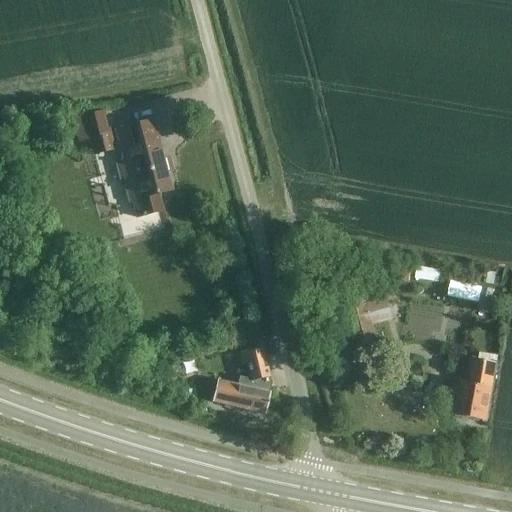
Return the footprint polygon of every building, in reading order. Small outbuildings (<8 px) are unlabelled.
[(102,113),(73,121),(78,141),(91,138),(107,133),(107,134),(108,134),(107,130),(105,131),(102,116),(103,116),(102,113)] [(153,121),(114,131),(121,161),(123,167),(116,169),(120,183),(122,182),(127,202),(131,201),(135,218),(161,212),(157,195),(171,191),(166,172),(171,171),(168,158),(162,159),(153,121)] [(396,270),(395,282),(409,283),(410,271),(396,270)] [(367,304),(345,310),(348,320),(358,357),(380,351),(373,325),(388,321),(382,299),(367,304)] [(237,386),(217,381),(212,403),(264,415),(269,393),(268,393),(270,386),(261,350),(239,356),(241,366),(246,365),(248,373),(247,380),(239,378),(237,386)] [(474,385),(465,383),(459,417),(485,421),(488,405),(489,405),(492,389),(497,363),(474,359),(471,377),(476,378),(474,385)] [(192,386),(186,388),(188,395),(194,393),(192,386)] [(203,405),(196,406),(197,414),(205,413),(203,405)]
